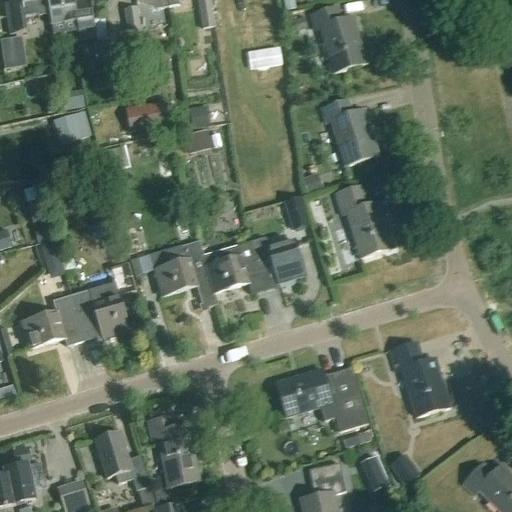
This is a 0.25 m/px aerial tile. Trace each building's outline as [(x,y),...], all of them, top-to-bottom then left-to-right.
[(5,6),(11,37),(27,34),(25,22),(51,18),(47,0),(20,0),(21,4),(5,6)] [(72,0),(47,0),(51,18),(52,28),(77,25),(80,42),(96,39),(90,2),(74,4),(72,0)] [(168,9),(166,0),(155,0),(156,1),(158,11),(168,9)] [(166,0),(168,9),(181,7),(180,1),(184,0),(166,0)] [(215,29),(211,0),(198,0),(203,31),(215,29)] [(295,0),(290,0),(285,1),(287,13),(297,11),(295,0)] [(128,32),(130,43),(144,41),(138,9),(124,12),(128,32)] [(335,76),(368,66),(354,19),(342,23),(338,9),(311,17),(316,32),(321,31),(335,76)] [(295,22),(297,33),(308,30),(305,19),(295,22)] [(21,39),(0,43),(5,71),(26,68),(21,39)] [(109,43),(95,46),(99,67),(112,65),(109,43)] [(286,46),(254,52),(258,71),(290,65),(286,46)] [(112,91),(110,80),(94,83),(96,94),(112,91)] [(50,103),(46,110),(48,117),(60,114),(57,102),(50,103)] [(346,169),(379,159),(365,112),(353,116),(349,103),(323,111),(328,126),(332,125),(346,169)] [(165,105),(146,108),(150,134),(169,130),(165,105)] [(191,111),(194,131),(212,128),(209,109),(191,111)] [(93,139),(85,116),(66,122),(74,145),(93,139)] [(183,160),(220,151),(216,133),(179,142),(183,160)] [(110,169),(134,166),(132,145),(107,149),(110,169)] [(316,180),(304,184),(309,197),(321,193),(316,180)] [(361,261),(394,251),(380,205),(369,208),(363,189),(336,197),(342,218),(347,216),(361,261)] [(287,205),(294,233),(311,228),(304,200),(287,205)] [(50,231),(39,233),(42,246),(53,243),(50,231)] [(0,253),(13,249),(8,234),(0,236),(0,253)] [(266,239),(251,244),(266,294),(280,290),(279,286),(306,278),(296,244),(270,251),(266,239)] [(219,308),(216,297),(208,269),(205,258),(201,244),(151,258),(163,301),(198,291),(204,312),(219,308)] [(238,249),(205,258),(208,269),(216,297),(248,287),(251,298),(266,294),(251,244),(237,248),(238,249)] [(42,249),(46,265),(61,261),(56,245),(42,249)] [(142,261),(132,264),(136,280),(147,276),(142,261)] [(117,286),(72,299),(85,344),(102,339),(103,341),(131,333),(117,286)] [(67,349),(85,344),(72,299),(54,305),(57,316),(23,326),(31,352),(65,342),(67,349)] [(418,421),(450,411),(436,362),(424,366),(418,346),(392,354),(398,376),(404,374),(418,421)] [(323,374),(276,387),(286,420),(321,410),(325,425),(336,422),(340,436),(368,428),(351,372),(325,379),(323,374)] [(159,443),(166,477),(169,492),(199,486),(196,471),(187,428),(171,431),(169,421),(148,425),(152,444),(159,443)] [(138,493),(140,493),(145,508),(154,506),(139,459),(129,462),(120,436),(95,444),(107,482),(117,479),(120,486),(134,481),(138,493)] [(29,450),(14,453),(17,466),(32,463),(29,450)] [(401,462),(391,469),(406,490),(416,483),(401,462)] [(338,511),(335,497),(346,495),(340,467),(313,472),(318,499),(301,502),(302,511),(338,511)] [(498,511),(511,511),(511,476),(503,468),(494,477),(484,467),(464,487),(476,499),(481,494),(498,511)] [(0,511),(16,509),(15,508),(34,504),(27,468),(4,473),(5,479),(0,480),(0,511)] [(57,490),(64,511),(90,511),(93,511),(84,482),(57,490)]
